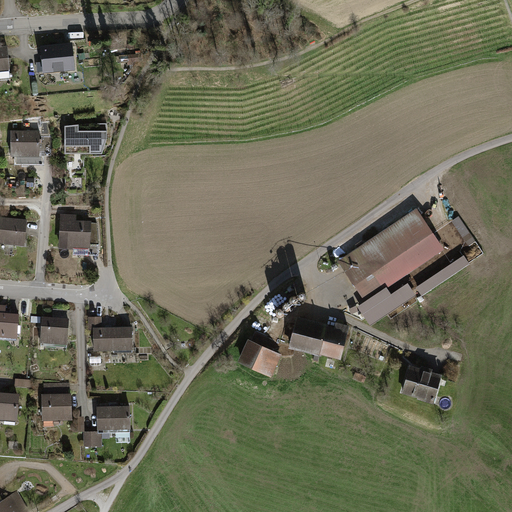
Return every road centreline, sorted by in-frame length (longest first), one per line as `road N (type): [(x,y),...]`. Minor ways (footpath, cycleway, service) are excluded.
road 1 (unclassified): [(191,374),(300,265),(432,172),(511,138)]
road 2 (residential): [(0,25),(149,17),(175,0)]
road 3 (track): [(34,511),(70,490),(48,467),(16,464),(0,473)]
road 4 (track): [(124,475),(191,374)]
